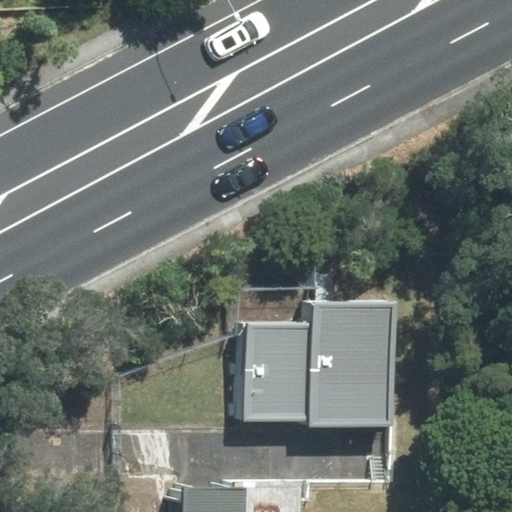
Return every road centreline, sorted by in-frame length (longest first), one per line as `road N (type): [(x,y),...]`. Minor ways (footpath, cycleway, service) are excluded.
road 1 (secondary): [(511,15),(0,283)]
road 2 (secondary): [(0,144),(283,0)]
